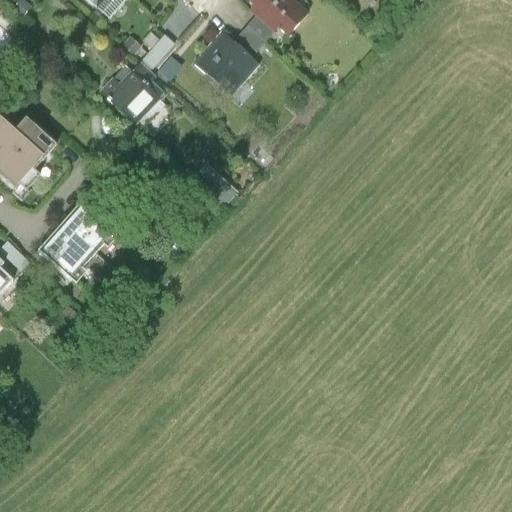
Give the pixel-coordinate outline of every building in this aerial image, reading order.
[(86,0),(109,19),(126,0),(86,0)] [(250,12),(256,18),(274,33),(278,31),(280,32),(287,38),(308,14),(292,0),(250,0),(248,3),(253,7),(250,12)] [(256,18),(233,44),(244,53),(250,47),(257,53),(274,33),(256,18)] [(164,35),(139,62),(149,71),(174,44),(169,39),(164,35)] [(222,35),(195,67),(232,98),(259,66),(244,53),(233,44),(222,35)] [(130,38),(121,48),(133,58),(142,48),(130,38)] [(132,71),(125,65),(116,75),(103,89),(114,99),(109,105),(140,133),(167,104),(148,86),(154,79),(138,64),(132,71)] [(0,120),(0,178),(14,191),(18,187),(25,193),(40,177),(33,172),(55,147),(26,121),(15,134),(0,120)] [(207,166),(193,181),(224,209),(237,194),(207,166)] [(81,207),(39,253),(76,285),(86,274),(82,270),(103,246),(107,250),(117,239),(81,207)] [(7,244),(0,250),(0,254),(20,274),(29,265),(7,244)] [(0,296),(14,282),(1,269),(5,264),(0,259),(0,296)]
